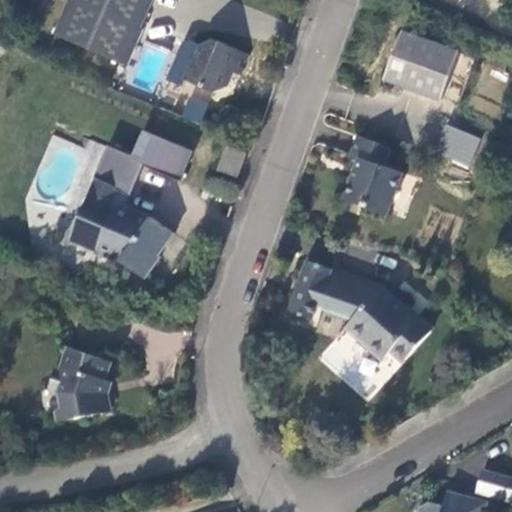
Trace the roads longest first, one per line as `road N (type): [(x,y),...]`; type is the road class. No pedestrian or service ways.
road 1 (residential): [(342,0),(228,323),(231,433),(288,511)]
road 2 (residential): [(307,511),(511,398)]
